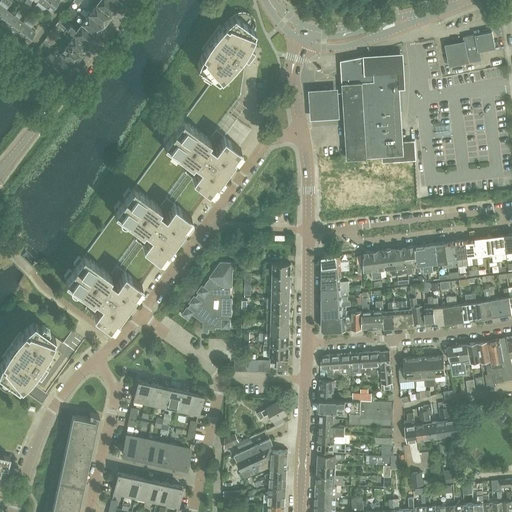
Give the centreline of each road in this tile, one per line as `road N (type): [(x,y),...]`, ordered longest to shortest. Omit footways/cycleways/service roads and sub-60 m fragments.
road 1 (residential): [(140,315),(263,144),(302,134)]
road 2 (residential): [(511,323),(307,343)]
road 3 (residential): [(341,228),(360,242),(501,225),(511,210)]
road 4 (residential): [(341,228),(511,206)]
road 5 (residential): [(303,32),(337,39),(468,0)]
road 6 (residential): [(19,494),(40,431),(94,360)]
road 7 (residential): [(299,511),(306,379)]
